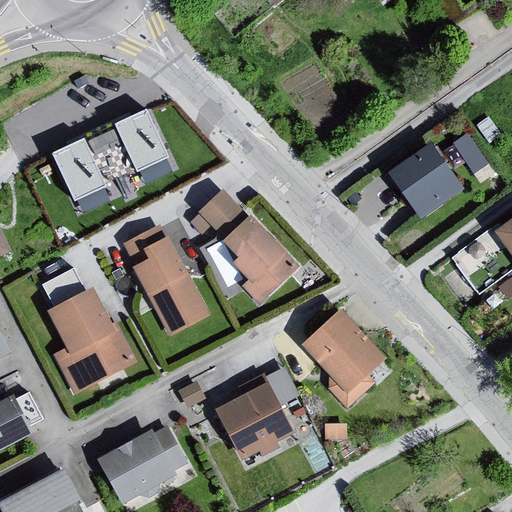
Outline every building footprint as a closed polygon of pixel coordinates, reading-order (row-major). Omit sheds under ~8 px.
[(148,113),(117,127),(137,170),(139,174),(170,160),(148,113)] [(117,127),(85,141),(106,185),(137,170),(117,127)] [(490,165),(469,134),(454,144),(475,175),(490,165)] [(85,141),(54,156),(76,203),(107,189),(106,185),(85,141)] [(466,190),(434,145),(391,174),(422,220),(466,190)] [(224,187),(197,213),(241,259),(235,265),(250,281),(243,287),(261,306),(301,268),(224,187)] [(511,222),(497,234),(511,254),(511,222)] [(162,224),(124,244),(171,336),(210,316),(162,224)] [(0,229),(0,256),(10,251),(0,229)] [(55,309),(87,293),(75,269),(43,285),(55,309)] [(55,309),(49,313),(68,350),(57,356),(77,394),(139,362),(118,322),(113,324),(95,289),(87,293),(55,309)] [(390,360),(342,309),(302,347),(330,376),(329,389),(348,409),(377,382),(372,377),(390,360)] [(0,335),(0,359),(10,354),(0,335)] [(269,384),(281,406),(300,396),(286,368),(266,378),(269,384)] [(266,378),(265,374),(239,388),(244,397),(269,384),(266,378)] [(198,382),(179,391),(188,409),(206,400),(198,382)] [(244,397),(216,411),(243,462),(260,453),(263,458),(281,449),(278,443),(295,434),(281,406),(269,384),(244,397)] [(31,394),(16,401),(30,428),(44,420),(31,394)] [(15,398),(0,405),(0,451),(34,435),(30,428),(16,401),(15,398)] [(301,405),(296,408),(302,418),(307,415),(301,405)] [(348,425),(326,424),(326,440),(348,440),(348,425)] [(154,430),(98,461),(124,506),(177,475),(175,472),(189,464),(168,427),(156,433),(154,430)] [(87,511),(67,472),(0,506),(3,511),(87,511)]
